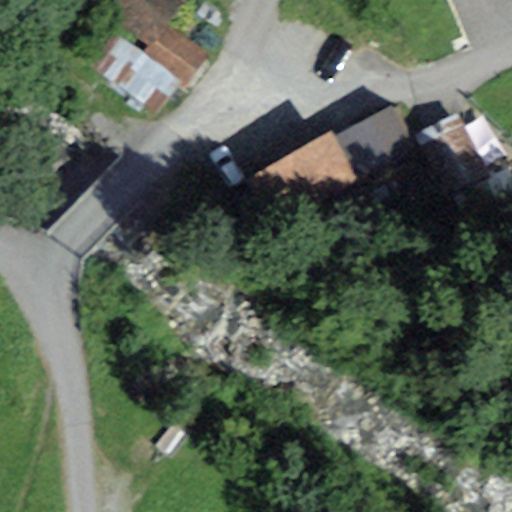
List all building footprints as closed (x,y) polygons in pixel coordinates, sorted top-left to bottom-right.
[(74,0),(89,19),(102,0),(74,0)] [(150,38),(177,0),(112,0),(107,7),(150,38)] [(145,47),(107,18),(99,29),(90,22),(75,40),(123,77),(145,47)] [(182,86),(203,57),(166,30),(145,59),(182,86)] [(388,112),(330,144),(348,178),(406,146),(388,112)] [(461,130),(425,147),(446,192),(482,175),(461,130)] [(272,221),(348,178),(330,144),(253,187),(272,221)] [(0,491),(19,439),(0,430),(0,491)]
